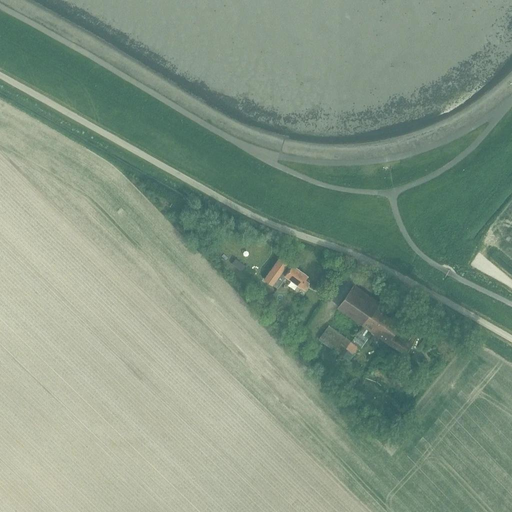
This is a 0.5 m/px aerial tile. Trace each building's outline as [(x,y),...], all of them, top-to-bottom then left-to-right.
[(198,110),(206,96),(68,20),(63,30),(78,38),(74,46),(189,110),(191,107),(198,110)] [(231,264),(241,271),(245,266),(235,258),(231,264)] [(279,258),(264,279),(277,288),(286,276),(304,289),(308,283),(304,280),(307,275),(292,265),(290,267),(286,265),(287,264),(279,258)] [(339,307),(364,324),(380,301),(355,284),(339,307)] [(380,301),(364,324),(405,353),(417,337),(399,324),(404,318),(380,301)] [(329,326),(320,339),(342,354),(351,341),(329,326)] [(351,341),(342,354),(351,360),(360,347),(351,341)]
